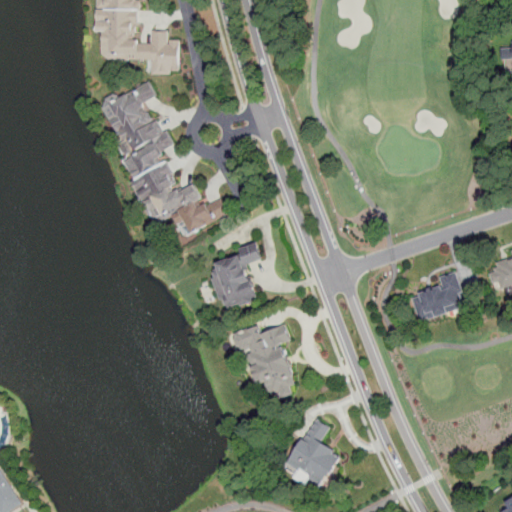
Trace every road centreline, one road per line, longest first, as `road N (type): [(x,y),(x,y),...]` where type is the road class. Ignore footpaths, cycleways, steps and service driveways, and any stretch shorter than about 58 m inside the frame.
road 1 (residential): [(436,511),(366,362),(268,111),(238,0)]
road 2 (residential): [(333,275),(511,212)]
